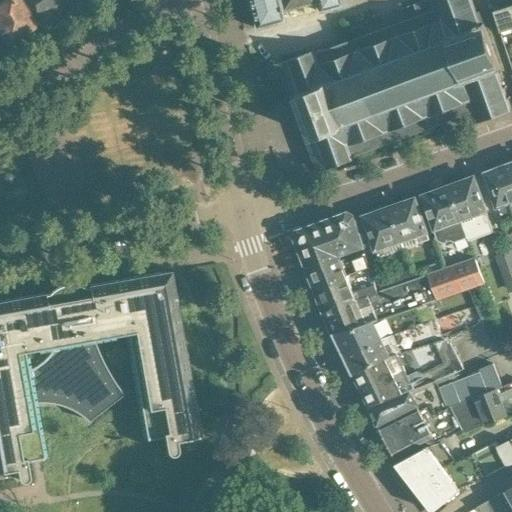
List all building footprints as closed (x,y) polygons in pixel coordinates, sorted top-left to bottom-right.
[(0,0),(0,33),(7,44),(37,24),(19,0),(0,0)] [(19,0),(37,24),(72,0),(19,0)] [(247,0),(254,28),(284,20),(281,9),(315,0),(318,11),(341,5),(339,0),(247,0)] [(314,50),(299,56),(280,63),(320,171),(353,159),(352,156),(461,116),(465,127),(511,109),(497,71),(500,69),(484,24),(482,25),(472,0),(426,0),(401,10),(405,21),(315,54),(314,50)] [(511,4),(493,10),(500,32),(511,28),(511,4)] [(485,172),(492,191),(498,206),(507,202),(511,216),(511,178),(507,164),(485,172)] [(494,231),(487,212),(474,176),(448,186),(466,236),(468,241),(494,231)] [(466,236),(448,186),(423,195),(439,239),(444,241),(453,238),(453,239),(456,240),(466,236)] [(415,198),(389,207),(404,248),(417,244),(416,243),(429,239),(415,198)] [(389,207),(364,216),(378,257),(404,248),(389,207)] [(295,238),(307,267),(339,255),(368,245),(358,217),(353,219),(352,217),(345,214),(299,230),(295,238)] [(511,250),(496,256),(509,292),(511,290),(511,250)] [(339,255),(307,267),(315,288),(369,266),(365,254),(341,263),(339,255)] [(475,256),(463,261),(472,287),(480,284),(484,282),(475,256)] [(463,261),(426,274),(436,298),(468,288),(472,287),(463,261)] [(369,293),(378,290),(373,276),(369,266),(315,288),(323,308),(354,293),(368,290),(369,293)] [(381,279),(384,288),(411,279),(408,270),(381,279)] [(81,416),(86,419),(122,391),(111,375),(102,359),(93,339),(113,335),(127,332),(147,438),(163,435),(166,450),(167,451),(168,453),(169,454),(170,454),(171,455),(172,455),(174,454),(175,454),(176,454),(177,453),(177,452),(178,451),(178,449),(178,448),(177,440),(200,436),(171,271),(85,286),(82,285),(80,284),(77,283),(75,283),(72,282),(69,282),(67,283),(64,283),(62,284),(59,285),(57,286),(55,287),(52,289),(50,291),(49,292),(0,301),(0,472),(16,469),(17,477),(19,479),(22,481),(26,481),(28,478),(29,474),(27,460),(43,457),(34,403),(39,402),(45,402),(50,403),(56,404),(61,405),(67,407),(72,410),(77,412),(81,416)] [(354,293),(323,308),(333,333),(334,333),(372,320),(430,300),(436,298),(426,274),(411,279),(384,288),(378,290),(369,293),(368,290),(354,293)] [(472,287),(468,288),(476,306),(487,302),(480,284),(472,287)] [(381,337),(436,318),(430,300),(372,320),(334,333),(344,353),(381,337)] [(487,302),(476,306),(483,323),(494,318),(487,302)] [(428,340),(443,337),(436,318),(381,337),(344,353),(353,373),(398,351),(428,340)] [(398,351),(353,373),(369,405),(437,380),(445,376),(463,369),(448,336),(443,337),(428,340),(398,351)] [(437,380),(369,405),(378,424),(418,405),(420,410),(430,405),(434,414),(447,407),(437,380)] [(418,405),(378,424),(394,457),(432,439),(433,442),(445,436),(445,437),(462,429),(464,432),(508,415),(507,413),(511,411),(511,410),(511,407),(505,409),(497,387),(451,405),(447,407),(434,414),(430,405),(420,410),(418,405)] [(397,463),(396,464),(432,511),(460,489),(465,487),(511,462),(511,438),(499,446),(497,441),(479,450),(471,455),(456,462),(441,442),(436,445),(414,455),(397,463)] [(511,511),(511,486),(498,495),(507,511),(511,511)] [(507,511),(498,495),(477,507),(477,508),(479,507),(481,511),(507,511)]
